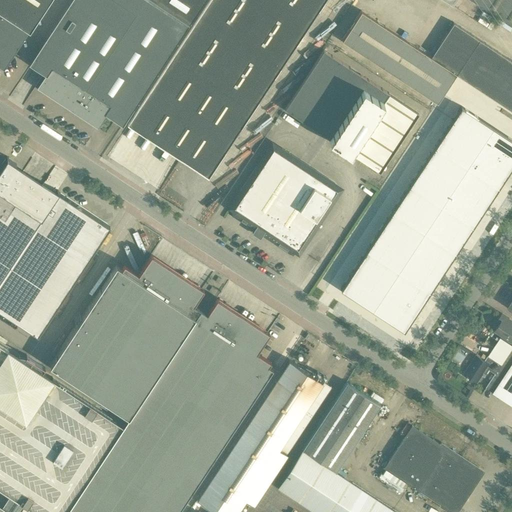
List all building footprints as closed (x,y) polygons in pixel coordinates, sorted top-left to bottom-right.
[(0,0),(0,10),(29,29),(48,0),(0,0)] [(70,0),(29,63),(45,74),(37,86),(98,126),(106,114),(122,125),(204,0),(70,0)] [(324,0),(208,0),(127,123),(129,124),(140,107),(191,141),(180,158),(208,176),(324,0)] [(511,0),(471,0),(494,15),(511,26),(511,0)] [(0,10),(0,66),(3,69),(29,29),(0,10)] [(361,10),(342,39),(437,102),(456,73),(511,109),(511,60),(495,50),(453,22),(431,56),(361,10)] [(329,138),(363,87),(383,101),(389,93),(323,50),(284,108),(329,138)] [(350,152),(350,151),(383,101),(363,87),(329,138),(350,152)] [(389,93),(383,101),(350,151),(380,171),(418,113),(389,93)] [(452,118),(451,120),(452,120),(483,141),(493,126),(461,105),(457,111),(458,112),(453,118),(452,118)] [(444,131),(443,133),(475,154),(483,141),(452,120),(448,127),(447,126),(446,128),(445,129),(444,131)] [(511,138),(493,126),(483,141),(511,159),(511,138)] [(435,144),(434,146),(435,146),(466,167),(475,154),(443,133),(439,140),(438,139),(437,141),(437,142),(436,142),(436,144),(435,144)] [(483,141),(475,154),(506,174),(506,175),(508,173),(508,171),(509,171),(510,170),(511,168),(510,168),(511,164),(511,159),(483,141)] [(427,157),(426,159),(457,180),(466,167),(435,146),(431,153),(430,152),(429,154),(428,155),(428,156),(427,157)] [(261,234),(283,248),(290,253),(295,244),(297,245),(333,190),(273,150),(261,168),(256,165),(239,190),(244,194),(242,196),(238,193),(233,200),(238,203),(236,206),(238,207),(232,215),(253,229),(252,231),(259,236),(261,234)] [(475,154),(466,167),(497,187),(498,188),(499,186),(500,184),(501,183),(502,181),(501,181),(506,174),(475,154)] [(0,309),(37,335),(109,225),(57,190),(56,192),(40,216),(7,195),(23,171),(15,165),(16,164),(6,157),(1,166),(0,166),(0,309)] [(418,170),(417,172),(418,172),(449,193),(457,180),(426,159),(422,166),(421,165),(420,167),(419,168),(419,169),(418,170)] [(466,167),(457,180),(488,200),(489,201),(491,199),(490,199),(491,197),(492,197),(491,197),(492,196),(493,194),(497,187),(466,167)] [(410,183),(408,185),(409,185),(440,206),(449,193),(418,172),(413,179),(413,178),(412,180),(411,181),(411,182),(410,183)] [(457,180),(449,193),(480,213),(481,214),(482,212),(483,210),(484,209),(485,207),(484,207),(488,200),(457,180)] [(401,196),(400,198),(401,198),(432,219),(440,206),(409,185),(405,192),(404,192),(403,193),(402,194),(402,195),(401,196)] [(449,193),(440,206),(471,226),(472,227),(473,225),(474,223),(474,224),(474,223),(475,222),(476,220),(480,213),(449,193)] [(392,209),(391,211),(392,211),(423,232),(432,219),(401,198),(396,205),(395,205),(394,206),(394,207),(393,208),(393,209),(392,209)] [(440,206),(432,219),(463,239),(463,240),(465,238),(466,237),(466,236),(467,235),(468,233),(467,233),(471,226),(440,206)] [(384,222),(383,224),(383,225),(414,245),(423,232),(392,211),(388,218),(387,218),(386,219),(385,221),(385,220),(385,221),(384,222)] [(432,219),(423,232),(454,252),(455,253),(456,251),(457,250),(457,249),(458,248),(459,247),(458,246),(463,239),(432,219)] [(375,235),(374,237),(375,238),(406,258),(414,245),(383,225),(379,231),(378,231),(377,232),(376,234),(376,233),(376,234),(375,235)] [(423,232),(414,245),(446,265),(446,266),(448,264),(447,264),(448,263),(449,262),(449,261),(451,260),(450,259),(454,252),(423,232)] [(367,248),(365,250),(366,251),(397,271),(406,258),(375,238),(370,244),(369,245),(368,247),(368,246),(368,247),(367,248)] [(414,245),(406,258),(437,278),(438,279),(439,277),(440,276),(440,275),(441,274),(442,273),(441,272),(446,265),(414,245)] [(358,261),(357,263),(358,264),(389,284),(397,271),(366,251),(362,257),(361,257),(360,258),(359,260),(358,261)] [(203,287),(151,253),(150,252),(138,272),(124,262),(121,266),(187,310),(192,301),(193,302),(203,287)] [(406,258),(397,271),(428,291),(429,292),(430,290),(431,289),(431,288),(432,287),(433,286),(433,285),(437,278),(406,258)] [(206,311),(193,302),(192,301),(187,310),(121,266),(116,263),(49,363),(127,415),(122,423),(52,377),(24,418),(0,401),(0,358),(7,347),(0,342),(0,502),(15,511),(175,511),(272,366),(267,363),(201,320),(207,311),(206,311)] [(349,274),(348,276),(349,277),(380,297),(389,284),(358,264),(353,270),(352,270),(351,271),(352,271),(351,273),(350,273),(350,274),(349,274)] [(397,271),(389,284),(420,305),(421,305),(422,303),(423,302),(423,301),(424,300),(425,299),(424,298),(428,291),(397,271)] [(344,283),(340,289),(344,291),(346,292),(346,293),(346,292),(348,294),(347,294),(354,298),(355,298),(355,299),(357,300),(372,310),(380,297),(349,277),(345,283),(344,283)] [(389,284),(380,297),(411,318),(412,318),(413,316),(414,315),(415,313),(416,312),(415,311),(420,305),(389,284)] [(256,350),(269,330),(216,296),(206,311),(207,311),(201,320),(267,363),(270,359),(256,350)] [(380,297),(372,310),(387,320),(389,321),(390,322),(396,326),(398,327),(400,328),(404,331),(408,325),(407,324),(411,318),(380,297)] [(511,321),(511,320),(502,314),(498,320),(501,322),(495,331),(511,342),(511,321),(511,322),(511,321)] [(307,333),(304,337),(311,342),(314,337),(307,333)] [(511,404),(511,347),(501,364),(496,373),(486,387),(511,404)] [(501,364),(488,355),(485,360),(476,354),(470,364),(464,373),(477,382),(484,372),(486,373),(489,368),(496,373),(501,364)] [(331,386),(289,358),(196,498),(217,511),(235,511),(245,498),(253,503),(331,386)] [(277,486),(280,487),(317,511),(397,511),(335,471),(380,404),(346,382),(277,486)] [(383,467),(385,468),(451,511),(455,511),(482,471),(412,424),(383,467)] [(0,511),(15,511),(0,502),(0,511)]
